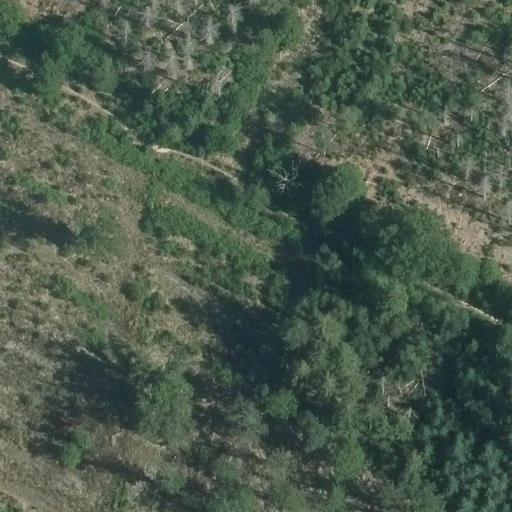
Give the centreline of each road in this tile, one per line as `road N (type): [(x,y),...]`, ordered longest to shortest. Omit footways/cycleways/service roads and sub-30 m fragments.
road 1 (track): [(511,329),(0,54)]
road 2 (track): [(333,232),(247,417),(220,511)]
